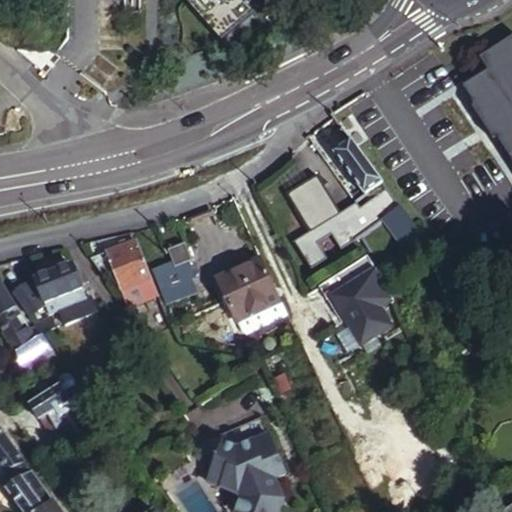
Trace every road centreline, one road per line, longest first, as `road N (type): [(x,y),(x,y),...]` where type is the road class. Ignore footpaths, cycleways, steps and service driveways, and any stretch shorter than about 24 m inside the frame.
road 1 (tertiary): [(98,179),(285,112),(466,5)]
road 2 (tertiary): [(402,0),(373,35),(314,70),(203,117),(83,152)]
road 3 (unknown): [(63,229),(175,390),(230,412),(264,401)]
road 4 (residential): [(0,63),(61,117),(83,152)]
